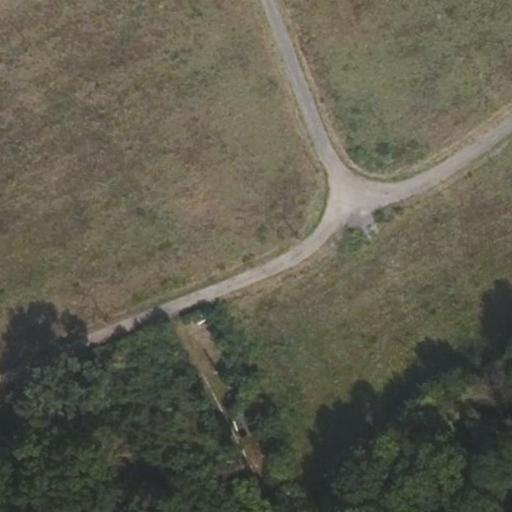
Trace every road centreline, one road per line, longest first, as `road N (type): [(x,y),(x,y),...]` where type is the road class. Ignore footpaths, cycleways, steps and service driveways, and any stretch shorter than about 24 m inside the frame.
road 1 (track): [(0,382),(335,230),(511,115)]
road 2 (track): [(264,0),(352,219)]
